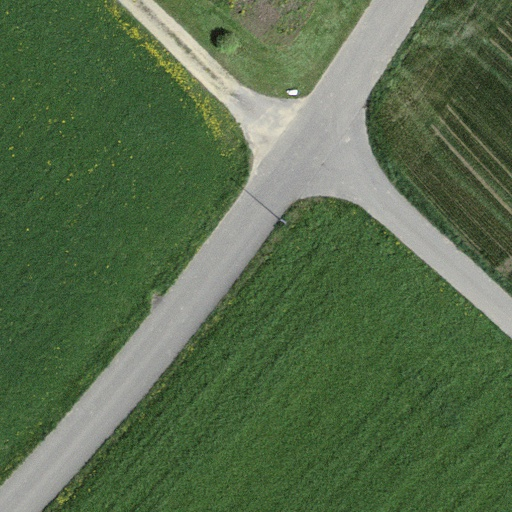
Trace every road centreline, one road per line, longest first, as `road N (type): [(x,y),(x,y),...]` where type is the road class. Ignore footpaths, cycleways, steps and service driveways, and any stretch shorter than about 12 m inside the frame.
road 1 (residential): [(13,511),(111,408),(307,144),(401,0)]
road 2 (track): [(511,320),(376,192),(307,144)]
road 3 (track): [(136,0),(245,106),(307,144)]
